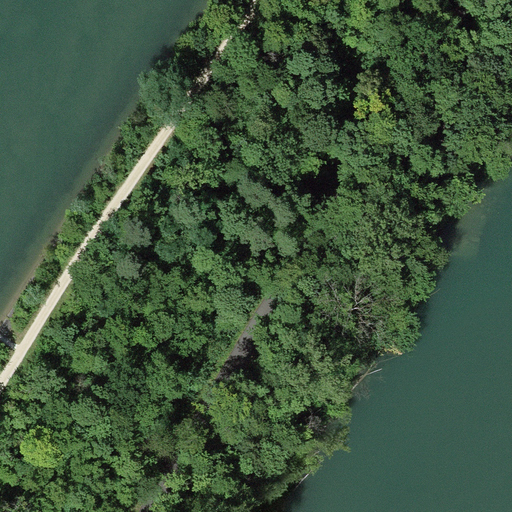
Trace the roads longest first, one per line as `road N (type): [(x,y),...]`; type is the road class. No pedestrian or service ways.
road 1 (track): [(477,0),(393,112),(156,511)]
road 2 (track): [(259,0),(137,166),(0,379)]
